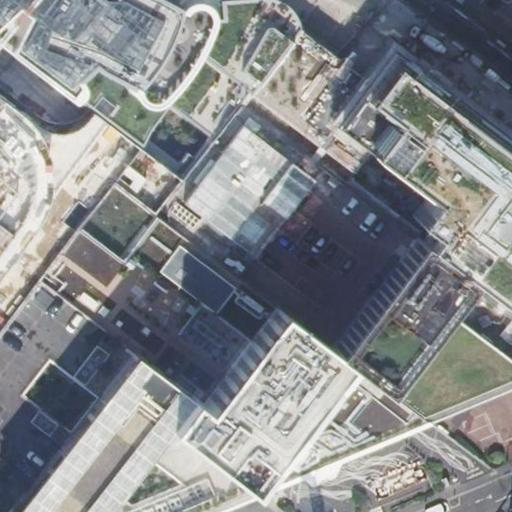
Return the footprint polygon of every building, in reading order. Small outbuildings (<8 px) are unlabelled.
[(247,92),(296,25),(294,15),(287,5),(280,0),(0,0),(0,40),(91,111),(139,148),(177,177),(208,138),(238,100),(245,90),(247,92)] [(511,0),(480,0),(479,1),(511,26),(511,0)] [(321,44),(296,25),(247,92),(245,90),(238,100),(421,239),(484,287),(511,307),(511,139),(459,99),(383,40),(359,71),(321,44)] [(111,182),(150,212),(177,177),(139,148),(91,111),(80,123),(61,129),(39,123),(0,92),(0,326),(36,279),(78,225),(111,182)] [(511,386),(511,354),(509,359),(458,320),(484,287),(421,239),(238,100),(208,138),(177,177),(150,212),(428,422),(436,419),(511,386)] [(111,182),(78,225),(36,279),(186,395),(164,423),(165,424),(256,494),(370,446),(428,422),(150,212),(111,182)] [(212,511),(256,494),(165,424),(164,423),(186,395),(36,279),(0,326),(0,511),(212,511)]
